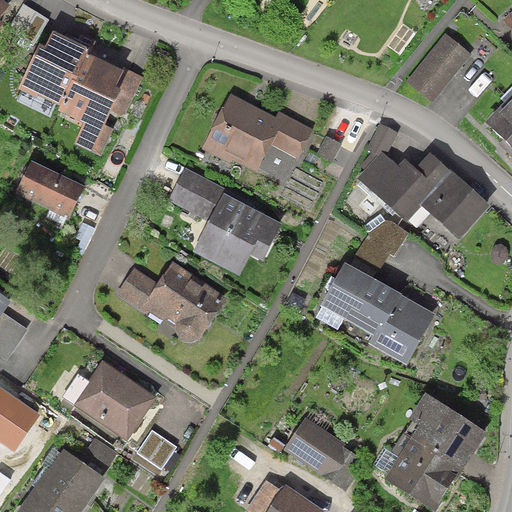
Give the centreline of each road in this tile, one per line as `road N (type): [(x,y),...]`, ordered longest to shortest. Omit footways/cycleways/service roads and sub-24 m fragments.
road 1 (residential): [(200,35),(384,100),(432,125),(511,194)]
road 2 (residential): [(99,324),(82,296),(88,276),(200,35)]
